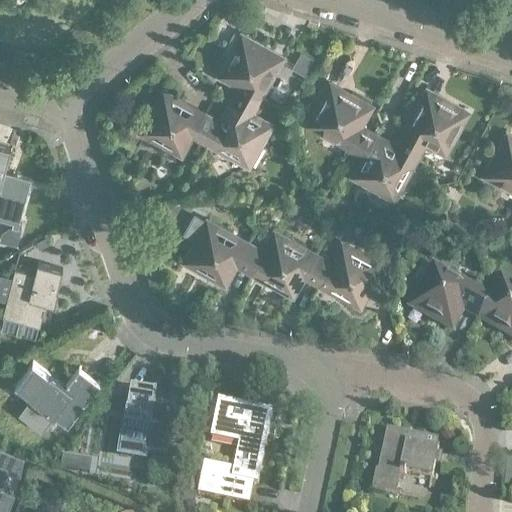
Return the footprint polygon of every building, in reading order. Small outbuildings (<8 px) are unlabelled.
[(252,113),(252,112),(283,56),(242,33),(219,74),(239,85),(230,101),(252,113)] [(313,58),(300,51),(291,67),(304,74),(313,58)] [(363,154),(366,149),(375,133),(360,125),(371,105),(330,82),(307,123),(362,154),(363,154)] [(426,89),(403,130),(424,142),(424,141),(445,153),(468,112),(426,89)] [(163,90),(140,131),(181,153),(193,133),(192,133),(203,112),(163,90)] [(252,113),(230,101),(219,120),(203,112),(192,133),(193,133),(249,165),(272,124),(252,112),(252,113)] [(393,197),(424,142),(403,130),(395,145),(375,133),(366,149),(363,154),(362,154),(351,173),(393,197)] [(511,133),(506,131),(483,171),(511,187),(511,133)] [(0,220),(17,225),(19,216),(18,216),(28,178),(3,172),(10,147),(0,144),(0,220)] [(207,219),(194,212),(184,231),(196,238),(184,259),(225,282),(236,262),(252,271),(264,250),(263,250),(207,218),(207,219)] [(330,261),(274,230),(263,250),(264,250),(252,271),(292,293),(303,273),(319,282),(330,261)] [(330,261),(319,282),(360,305),(383,264),(341,240),(330,261)] [(14,265),(2,315),(47,325),(53,302),(55,302),(58,287),(56,286),(62,265),(38,259),(35,270),(14,265)] [(477,318),(490,296),(489,296),(433,265),(410,307),(451,330),(462,310),(477,318)] [(511,283),(500,277),(489,296),(490,296),(477,318),(511,337),(511,283)] [(33,358),(15,381),(33,395),(26,404),(40,415),(47,406),(67,421),(99,379),(79,364),(65,383),(33,358)] [(127,408),(118,458),(147,462),(149,452),(167,455),(175,406),(154,402),(156,391),(131,387),(128,408),(127,408)] [(198,494),(213,497),(214,495),(249,502),(253,481),(258,482),(272,408),(218,398),(210,436),(238,441),(233,469),(205,464),(198,494)] [(371,488),(399,494),(405,471),(431,476),(438,447),(434,446),(436,439),(418,435),(411,441),(397,438),(399,430),(386,428),(377,469),(375,468),(371,488)] [(63,454),(61,467),(90,471),(92,458),(63,454)]
